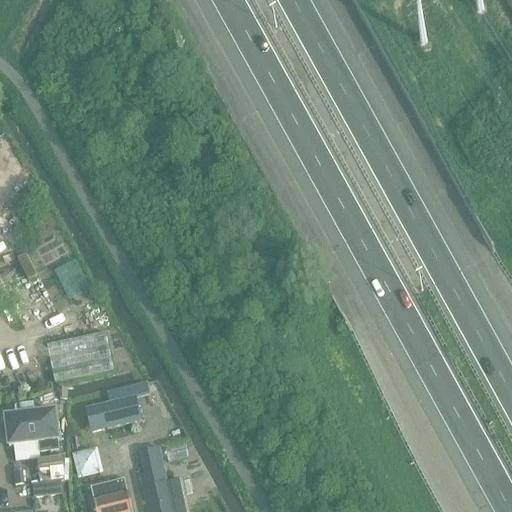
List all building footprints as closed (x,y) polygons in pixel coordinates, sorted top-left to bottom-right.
[(27,256),(17,261),(28,283),(38,278),(27,256)] [(55,383),(114,369),(105,333),(46,346),(55,383)] [(142,425),(137,402),(151,399),(147,384),(107,395),(110,408),(87,414),(92,437),(142,425)] [(58,452),(58,443),(59,443),(56,414),(6,420),(9,449),(39,445),(40,454),(58,452)] [(78,481),(103,475),(97,450),(72,456),(78,481)] [(184,511),(182,501),(179,485),(167,487),(160,453),(141,457),(147,483),(141,484),(146,511),(184,511)] [(38,463),(40,485),(63,483),(65,456),(50,458),(51,461),(38,463)] [(22,472),(13,474),(15,488),(24,487),(22,472)] [(95,511),(130,511),(124,481),(91,489),(95,511)] [(40,485),(32,486),(33,500),(62,497),(61,483),(54,484),(40,485)]
